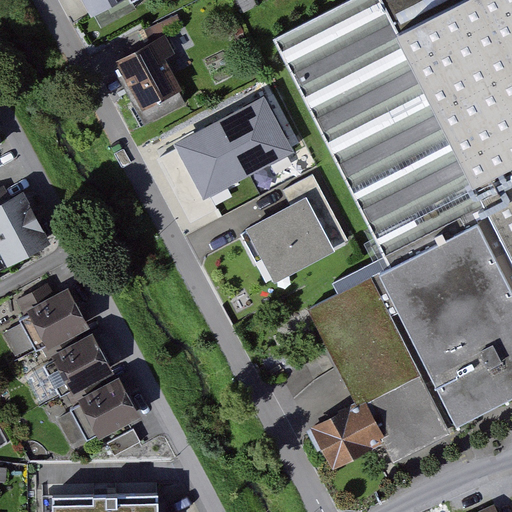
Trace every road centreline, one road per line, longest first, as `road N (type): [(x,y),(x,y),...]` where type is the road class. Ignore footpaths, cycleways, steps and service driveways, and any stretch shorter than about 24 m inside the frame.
road 1 (residential): [(322,511),(230,323),(51,0)]
road 2 (residential): [(0,106),(217,511)]
road 3 (residential): [(390,511),(511,463)]
